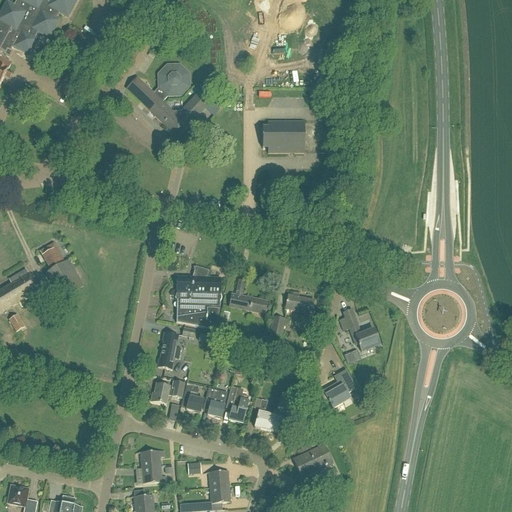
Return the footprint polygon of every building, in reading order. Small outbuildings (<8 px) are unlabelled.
[(0,85),(4,78),(8,80),(11,74),(7,72),(11,65),(4,61),(7,56),(9,57),(11,53),(9,52),(13,45),(15,46),(13,48),(29,56),(37,41),(34,39),(37,33),(49,39),(58,21),(55,20),(59,13),(67,18),(76,0),(51,0),(50,4),(43,0),(17,0),(14,7),(7,3),(0,15),(0,85)] [(189,76),(180,67),(167,68),(159,77),(159,89),(154,94),(163,102),(167,98),(181,97),(190,89),(189,76)] [(177,118),(137,80),(127,90),(172,133),(179,127),(184,131),(206,108),(196,98),(177,118)] [(303,155),(303,123),(267,124),(267,129),(261,129),(262,150),(267,150),(267,155),(303,155)] [(66,298),(74,293),(83,287),(68,262),(64,264),(53,245),(39,253),(50,272),(66,298)] [(177,295),(176,310),(176,325),(215,332),(219,311),(220,280),(208,280),(208,272),(195,268),(194,279),(176,279),(176,295),(177,295)] [(8,281),(11,286),(21,302),(24,300),(25,302),(39,294),(25,271),(8,281)] [(244,283),(237,282),(234,297),(231,296),(228,309),(264,316),(266,303),(241,298),(244,283)] [(0,314),(21,302),(11,286),(0,292),(0,314)] [(299,295),(292,293),(291,297),(288,296),(285,311),(311,316),(314,302),(298,298),(299,295)] [(361,336),(352,312),(343,315),(345,320),(339,322),(343,332),(349,330),(355,347),(357,347),(358,348),(359,348),(361,354),(379,347),(377,341),(374,332),(361,336)] [(229,315),(222,313),(218,331),(225,332),(229,315)] [(283,321),(271,319),(268,335),(280,337),(283,321)] [(193,340),(194,332),(183,330),(181,338),(193,340)] [(198,343),(215,346),(217,336),(200,333),(198,343)] [(163,344),(161,352),(179,356),(180,351),(175,349),(177,338),(164,335),(162,344),(163,344)] [(177,362),(179,356),(161,352),(159,361),(158,361),(157,369),(170,372),(172,361),(177,362)] [(298,372),(288,370),(287,377),(297,379),(298,372)] [(356,390),(346,372),(334,379),(337,385),(320,395),(325,405),(327,404),(328,406),(329,405),(332,411),(343,405),(345,409),(352,405),(346,396),(356,390)] [(184,385),(173,383),(172,390),(169,389),(155,386),(153,396),(152,395),(150,403),(166,406),(167,397),(171,398),(171,399),(181,401),(184,385)] [(198,391),(185,387),(182,398),(189,400),(185,412),(199,416),(203,402),(189,398),(190,394),(197,396),(198,391)] [(242,393),(230,390),(225,410),(231,411),(228,423),(242,426),(247,405),(240,403),(242,393)] [(219,396),(207,393),(204,404),(210,406),(207,417),(221,421),(227,398),(219,396)] [(266,432),(269,417),(264,416),(267,404),(260,402),(253,429),(266,432)] [(277,419),(269,417),(266,432),(279,436),(286,408),(280,407),(277,419)] [(331,465),(323,448),(293,463),(301,480),(331,465)] [(143,464),(143,470),(160,469),(159,453),(140,455),(141,465),(143,464)] [(202,466),(190,466),(190,477),(202,477),(202,466)] [(161,480),(160,469),(143,470),(144,477),(142,477),(143,486),(166,484),(165,479),(161,480)] [(210,490),(229,489),(228,473),(208,475),(209,484),(210,484),(210,490)] [(301,503),(293,487),(282,493),(290,509),(301,503)] [(28,491),(11,488),(7,505),(24,509),(23,511),(35,511),(37,506),(26,504),(28,491)] [(229,489),(210,490),(211,497),(209,497),(210,506),(230,505),(229,489)] [(135,511),(153,511),(152,497),(133,499),(134,508),(135,508),(135,511)] [(75,501),(62,499),(61,505),(50,503),(48,511),(80,511),(81,509),(74,507),(75,501)]
